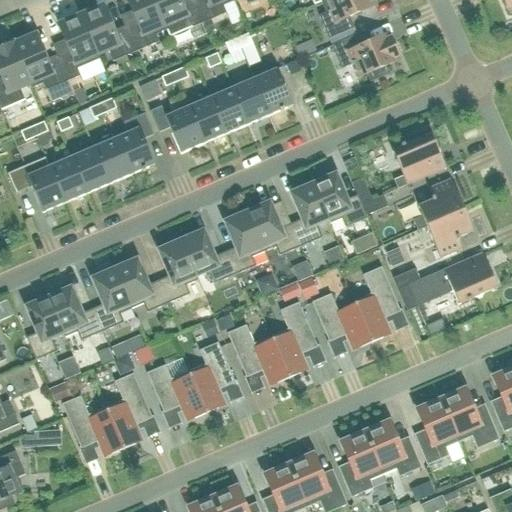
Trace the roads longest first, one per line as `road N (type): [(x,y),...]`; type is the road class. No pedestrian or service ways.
road 1 (residential): [(0,284),(473,82)]
road 2 (residential): [(103,511),(511,336)]
